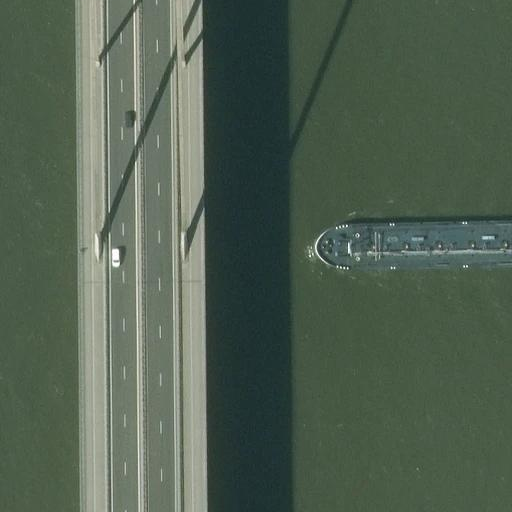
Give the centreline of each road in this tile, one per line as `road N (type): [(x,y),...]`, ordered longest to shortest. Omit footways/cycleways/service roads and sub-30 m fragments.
road 1 (unclassified): [(199,511),(194,0)]
road 2 (unclassified): [(86,0),(91,511)]
road 3 (trunk): [(162,511),(157,0)]
road 4 (trunk): [(121,0),(125,511)]
